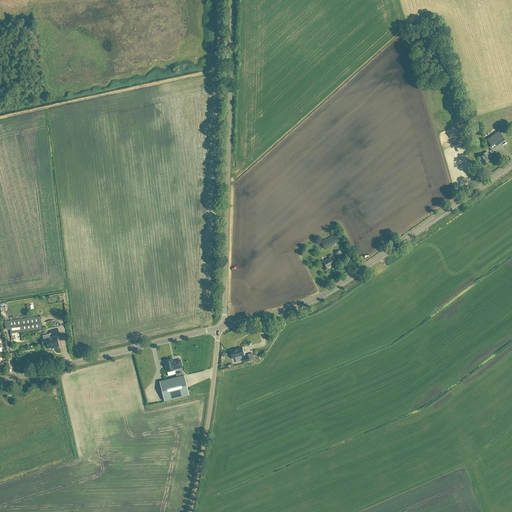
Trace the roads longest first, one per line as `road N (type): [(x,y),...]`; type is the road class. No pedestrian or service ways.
road 1 (tertiary): [(224,326),(325,294),(511,166)]
road 2 (unclassified): [(224,326),(232,0)]
road 3 (tertiary): [(0,381),(218,328)]
road 4 (unclassified): [(190,511),(218,328)]
